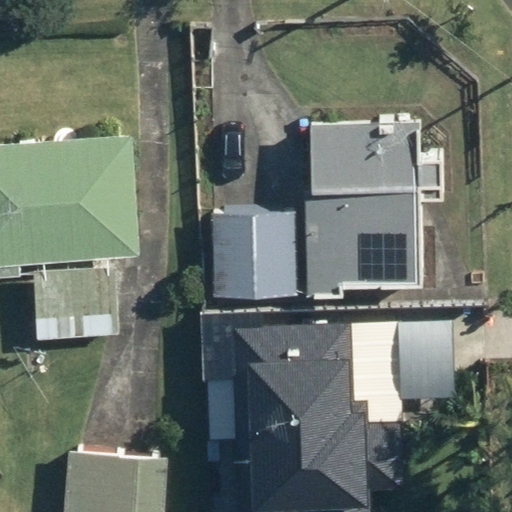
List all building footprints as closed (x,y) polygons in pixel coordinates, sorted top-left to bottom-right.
[(302,197),(301,290),(345,291),(345,273),(423,275),(424,192),(450,193),(451,146),(424,146),(424,118),(304,117),(302,197)] [(136,128),(0,131),(0,276),(39,275),(40,336),(124,334),(122,252),(139,252),(136,128)] [(302,197),(208,196),(207,289),(260,289),(301,290),(302,197)] [(260,296),(206,295),(204,429),(241,429),(240,511),(279,511),(280,494),(402,496),(404,316),(259,313),(260,296)] [(164,511),(165,439),(69,439),(68,511),(164,511)]
